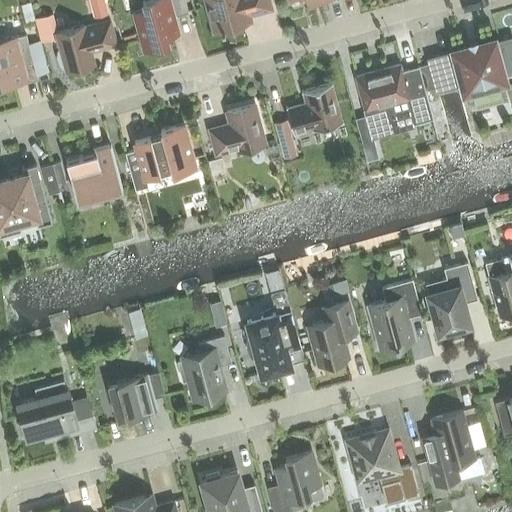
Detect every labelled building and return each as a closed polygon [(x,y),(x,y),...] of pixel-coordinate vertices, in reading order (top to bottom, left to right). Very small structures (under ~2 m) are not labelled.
[(102,0),(96,0),(90,2),(95,18),(107,14),(102,0)] [(142,50),(168,42),(167,36),(179,32),(174,17),(188,13),(184,0),(147,0),(142,1),(144,10),(132,13),(142,50)] [(205,0),(214,30),(250,21),(248,14),(270,8),(267,0),(205,0)] [(84,27),(83,25),(56,32),(60,50),(58,50),(57,55),(58,60),(59,64),(62,68),(65,67),(66,70),(94,63),(90,51),(116,44),(109,20),(84,27)] [(0,85),(37,76),(36,72),(48,69),(42,49),(30,53),(25,34),(13,37),(0,40),(0,85)] [(504,97),(500,81),(505,80),(503,72),(511,69),(511,44),(511,40),(495,44),(494,38),(477,43),(476,38),(467,41),(468,45),(452,50),(453,53),(430,60),(437,87),(460,81),(463,91),(469,90),(473,105),(504,97)] [(418,65),(401,70),(399,64),(356,76),(365,109),(367,115),(371,130),(396,123),(394,117),(411,113),(413,121),(412,122),(412,123),(433,118),(429,106),(418,65)] [(311,129),(312,130),(343,121),(332,82),(301,91),(304,104),(287,108),(287,106),(286,107),(293,134),(311,129)] [(441,103),(429,106),(433,118),(439,144),(451,141),(441,103)] [(237,150),(264,143),(254,104),(227,111),(230,124),(210,129),(216,153),(236,147),(237,150)] [(195,166),(183,123),(160,129),(161,133),(134,141),(137,149),(125,153),(135,189),(148,186),(145,177),(160,173),(159,172),(171,169),(172,173),(195,166)] [(297,154),(292,137),(278,141),(283,158),(297,154)] [(373,138),(357,143),(362,158),(377,154),(373,138)] [(76,198),(122,186),(110,143),(93,148),(94,152),(66,160),(76,198)] [(221,158),(208,162),(211,175),(224,172),(221,158)] [(61,161),(52,163),(58,185),(67,183),(61,161)] [(0,235),(51,221),(36,163),(21,167),(23,175),(0,181),(0,235)] [(51,164),(41,166),(48,194),(59,191),(51,164)] [(460,225),(450,227),(453,239),(463,236),(460,225)] [(511,311),(511,254),(501,258),(505,271),(488,276),(499,315),(511,311)] [(438,331),(440,331),(469,323),(463,301),(477,298),(467,261),(444,267),(446,277),(425,283),(438,331)] [(279,268),(265,272),(270,293),(284,289),(279,268)] [(413,338),(407,316),(421,312),(412,278),(382,287),(385,300),(368,305),(380,347),(395,343),(395,344),(398,343),(398,342),(413,338)] [(348,295),(346,287),(333,291),(335,299),(348,295)] [(270,293),(276,313),(246,321),(251,338),(246,339),(246,346),(248,352),(251,358),(256,356),(261,373),(265,372),(265,373),(287,367),(286,366),(291,365),(284,342),(298,339),(284,289),(270,293)] [(356,330),(348,300),(332,304),(336,317),(307,325),(318,364),(349,356),(343,334),(356,330)] [(145,325),(133,328),(135,338),(147,335),(145,325)] [(181,356),(193,398),(226,389),(218,361),(230,358),(224,335),(198,342),(200,350),(181,356)] [(117,419),(156,408),(153,398),(164,394),(158,371),(146,374),(108,384),(117,419)] [(62,434),(94,425),(86,399),(71,403),(67,390),(65,390),(62,381),(35,388),(38,398),(18,403),(27,435),(59,426),(62,434)] [(511,395),(495,401),(504,434),(511,431),(511,395)] [(455,462),(475,457),(462,409),(431,418),(436,438),(423,442),(434,483),(459,476),(455,462)] [(348,441),(358,479),(378,474),(386,503),(418,494),(410,464),(396,467),(386,430),(348,441)] [(320,483),(311,451),(285,458),(287,465),(275,468),(279,483),(267,487),(274,511),(288,511),(293,511),(290,501),(309,495),(311,501),(321,498),(323,494),(320,483)] [(241,487),(237,471),(220,475),(218,472),(205,475),(206,479),(201,481),(209,511),(261,511),(254,484),(241,487)] [(114,504),(116,511),(176,511),(173,501),(154,506),(151,494),(114,504)]
